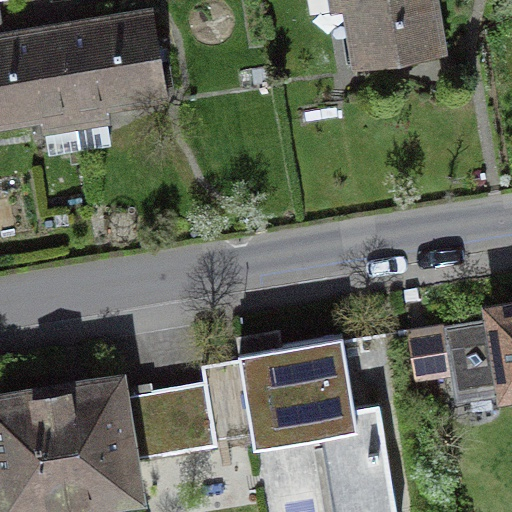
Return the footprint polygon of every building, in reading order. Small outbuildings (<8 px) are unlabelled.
[(432,0),(346,0),(357,65),(441,52),(432,0)] [(60,27),(74,111),(164,96),(151,12),(82,23),(60,27)] [(0,36),(0,123),(74,111),(60,27),(38,30),(1,36),(0,36)] [(449,333),(442,334),(446,358),(452,356),(458,392),(506,385),(507,389),(511,388),(511,308),(494,311),(495,317),(447,325),(449,333)] [(449,333),(447,325),(404,332),(409,363),(446,358),(442,334),(449,333)] [(344,341),(342,333),(265,346),(239,350),(240,357),(252,432),(254,444),(321,433),(333,511),(397,511),(379,402),(354,406),(344,341)] [(202,363),(205,380),(178,384),(152,389),(162,453),(217,444),(216,438),(252,432),(240,357),(202,363)] [(70,390),(0,401),(0,486),(2,499),(83,487),(85,499),(133,491),(128,459),(162,453),(152,389),(117,394),(114,382),(88,387),(87,383),(78,384),(70,386),(70,390)]
